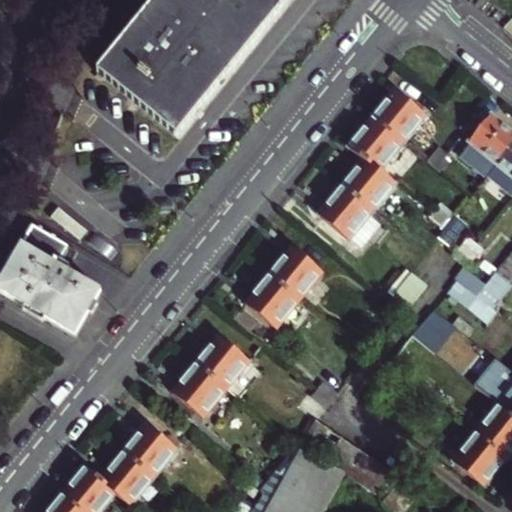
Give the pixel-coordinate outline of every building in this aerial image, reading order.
[(154,0),(97,71),(176,135),(286,0),(154,0)] [(372,119),(403,144),(425,117),(394,92),(374,117),(372,119)] [(470,142),(497,164),(511,145),(511,131),(492,116),(470,142)] [(364,159),(381,172),(403,144),(372,119),(350,147),(364,159)] [(511,145),(497,164),(489,173),(511,191),(511,145)] [(440,147),(428,161),(435,167),(447,152),(440,147)] [(454,158),(447,152),(435,167),(442,173),(454,158)] [(381,172),(364,159),(342,187),(373,212),(396,184),(381,172)] [(373,212),(342,187),(319,215),(351,241),(373,212)] [(441,204),(435,211),(449,222),(452,218),(454,215),(441,204)] [(430,218),(444,229),(449,222),(435,211),(430,218)] [(444,229),(438,237),(450,247),(465,229),(452,218),(449,222),(444,229)] [(79,252),(34,225),(0,281),(0,292),(75,337),(102,292),(68,271),(79,252)] [(464,257),(475,243),(469,238),(457,252),(464,257)] [(482,249),(475,243),(464,257),(471,263),(482,249)] [(293,247),(271,274),(302,299),(324,272),(293,247)] [(502,265),(508,258),(497,249),(486,263),(497,271),(502,265)] [(502,265),(511,272),(511,261),(508,258),(502,265)] [(511,272),(502,265),(497,271),(511,283),(511,282),(511,272)] [(280,327),(302,299),(271,274),(249,302),(280,327)] [(406,312),(427,285),(414,274),(392,300),(406,312)] [(497,311),(469,289),(456,278),(447,290),(488,323),(497,311)] [(477,279),(469,289),(497,311),(505,302),(477,279)] [(406,312),(392,300),(387,307),(400,319),(406,312)] [(463,342),(469,335),(455,324),(429,303),(420,314),(445,335),(449,331),(463,342)] [(460,317),(455,324),(469,335),(474,328),(460,317)] [(220,336),(198,363),(229,389),(251,362),(220,336)] [(386,356),(367,379),(379,389),(398,366),(386,356)] [(511,418),(511,369),(498,359),(488,372),(489,373),(483,381),(500,395),(497,400),(501,403),(499,405),(497,407),(511,418)] [(207,416),(229,389),(198,363),(176,391),(207,416)] [(417,370),(411,378),(425,389),(431,382),(417,370)] [(489,373),(488,372),(477,386),(499,405),(501,403),(497,400),(500,395),(483,381),(489,373)] [(425,389),(411,378),(406,384),(420,395),(425,389)] [(334,401),(340,394),(326,383),(320,390),(334,401)] [(328,408),(334,401),(320,390),(314,397),(328,408)] [(328,408),(314,397),(310,393),(301,404),(320,419),(328,408)] [(511,451),(511,418),(497,407),(477,432),(476,433),(506,458),(511,451)] [(319,420),(305,443),(318,452),(333,430),(319,420)] [(147,423),(124,451),(156,477),(178,449),(147,423)] [(318,452),(330,460),(345,438),(333,430),(318,452)] [(506,458),(476,433),(453,461),(484,486),(505,460),(506,458)] [(330,460),(342,468),(357,446),(345,438),(330,460)] [(342,468),(353,476),(368,454),(357,446),(342,468)] [(324,511),(346,474),(300,448),(282,470),(263,493),(258,502),(252,511),(324,511)] [(124,451),(101,480),(116,493),(133,506),(156,477),(124,451)] [(353,476),(366,485),(381,463),(368,454),(353,476)] [(381,463),(366,485),(379,494),(394,472),(381,463)] [(84,511),(100,511),(116,493),(101,480),(85,467),(63,494),(84,511)] [(251,472),(246,478),(260,490),(265,484),(251,472)] [(255,496),(260,490),(246,478),(241,485),(255,496)] [(402,511),(411,501),(396,489),(386,502),(400,511),(402,511)] [(84,511),(63,494),(62,496),(48,511),(84,511)]
